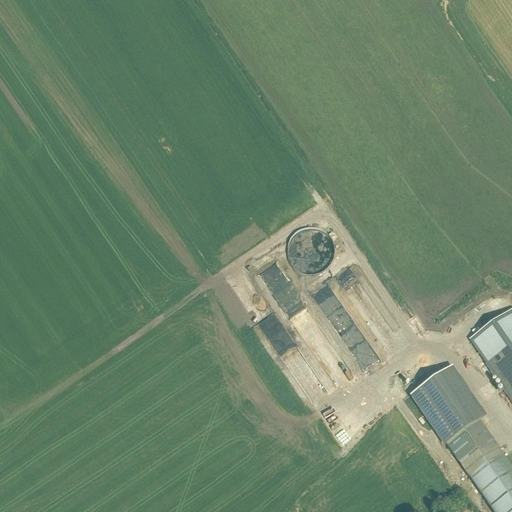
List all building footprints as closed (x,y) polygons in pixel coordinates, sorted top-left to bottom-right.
[(307,277),(309,277),(311,277),(313,277),(315,277),(317,276),(319,276),(321,275),(323,274),(324,273),(326,272),(328,270),(329,269),(330,267),(331,266),(332,264),(333,262),(334,260),(334,258),(334,256),(334,254),(334,252),(334,250),(334,248),(333,246),(332,244),(331,242),(330,241),(329,239),(328,238),(326,236),(324,235),(323,234),(321,233),(319,232),(317,232),(315,231),(313,231),(311,231),(309,231),(307,231),(305,232),(303,232),(301,233),(300,234),(298,235),(296,236),(295,238),(293,239),(292,241),(291,242),(290,244),(289,246),(289,248),(288,250),(288,252),(288,254),(288,256),(288,258),(289,260),(289,262),(290,264),(291,266),(292,267),(293,269),(295,270),(296,272),(298,273),(300,274),(301,275),(303,276),(305,276),(307,277)] [(329,289),(313,301),(319,310),(336,298),(329,289)] [(511,312),(469,342),(511,403),(511,312)] [(412,396),(446,446),(491,511),(511,511),(511,470),(480,423),(445,373),(412,396)] [(355,413),(345,426),(356,434),(365,421),(355,413)]
